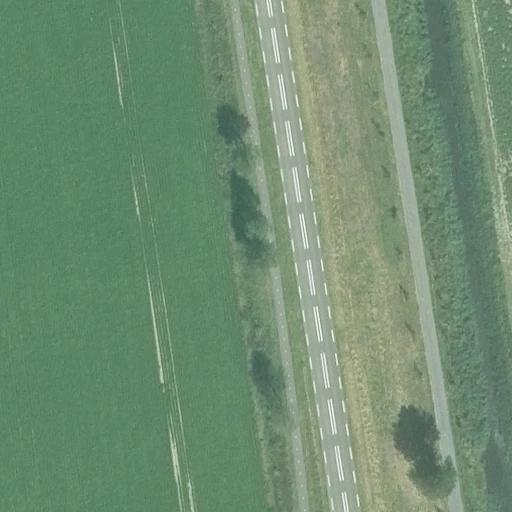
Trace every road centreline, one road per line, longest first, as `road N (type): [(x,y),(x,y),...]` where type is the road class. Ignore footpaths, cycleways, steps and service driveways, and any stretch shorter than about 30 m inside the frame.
road 1 (unclassified): [(457,511),(378,0)]
road 2 (tertiary): [(265,0),(339,511)]
